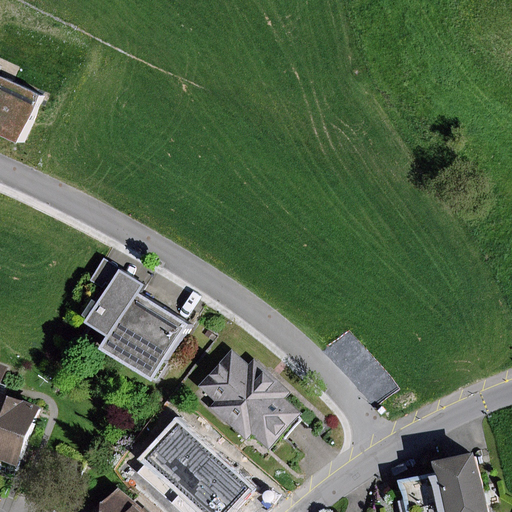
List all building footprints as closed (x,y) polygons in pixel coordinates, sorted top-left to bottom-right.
[(0,136),(19,145),(42,96),(0,76),(0,136)] [(146,285),(103,260),(90,281),(102,288),(105,284),(109,286),(99,303),(93,300),(84,315),(90,319),(87,323),(111,337),(102,350),(156,383),(191,325),(140,294),(146,285)] [(249,366),(232,350),(199,386),(216,402),(210,408),(247,442),(252,435),(270,451),(304,415),(286,398),(291,393),(255,360),(249,366)] [(0,378),(7,361),(0,358),(0,458),(20,466),(42,408),(0,391),(0,378)] [(186,433),(172,421),(152,445),(166,457),(186,433)] [(434,463),(436,472),(445,511),(488,511),(476,453),(434,463)] [(445,511),(436,472),(399,480),(403,500),(398,501),(400,511),(445,511)] [(144,511),(117,488),(95,511),(144,511)]
